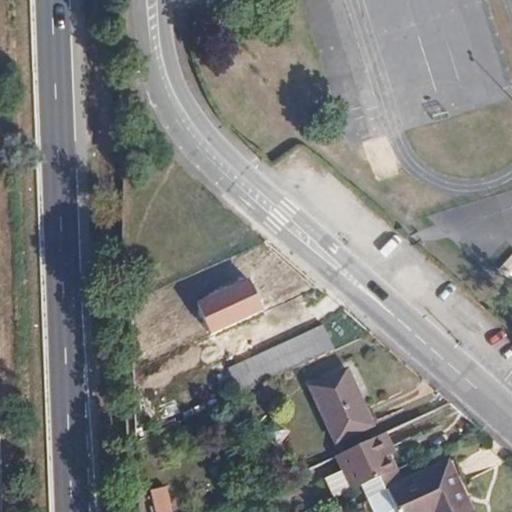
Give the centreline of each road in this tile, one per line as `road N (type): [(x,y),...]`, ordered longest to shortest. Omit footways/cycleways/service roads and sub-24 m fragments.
road 1 (primary): [(71,511),(53,0)]
road 2 (tertiary): [(140,0),(153,86),(184,143),(273,225),(395,315)]
road 3 (tertiary): [(395,315),(204,128),(175,73),(163,0)]
road 4 (tertiary): [(395,315),(511,420)]
